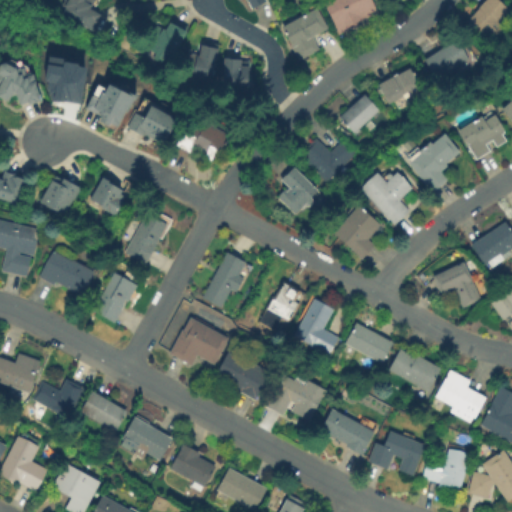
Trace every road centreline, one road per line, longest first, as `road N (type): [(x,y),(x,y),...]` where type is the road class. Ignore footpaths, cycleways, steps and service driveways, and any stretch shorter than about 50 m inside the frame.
road 1 (residential): [(440,0),(315,89),(228,185),(125,369)]
road 2 (residential): [(511,355),(454,339),(148,172)]
road 3 (residential): [(389,511),(125,369)]
road 4 (residential): [(511,176),(418,245),(374,291)]
road 5 (residential): [(295,107),(276,86),(269,45),(208,3)]
road 6 (residential): [(125,369),(0,304)]
